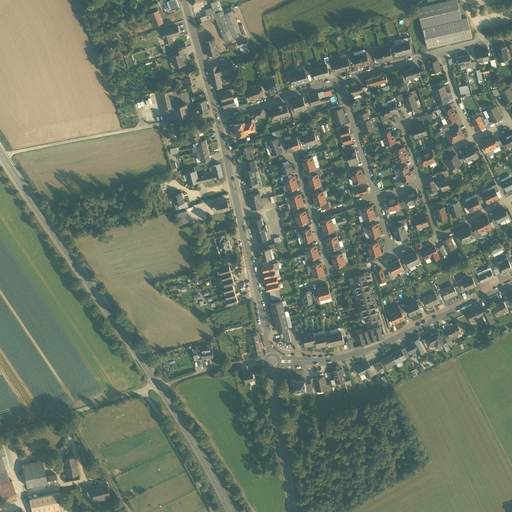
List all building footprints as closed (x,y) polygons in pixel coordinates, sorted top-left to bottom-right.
[(164,3),(168,12),(176,8),(179,6),(175,0),(171,0),(170,1),(169,0),(164,3)] [(205,10),(207,16),(214,13),(223,10),(219,0),(210,3),(212,7),(205,10)] [(417,7),(422,27),(461,18),(457,2),(456,0),(447,0),(446,0),(428,5),(417,7)] [(462,1),(457,2),(461,18),(467,17),(464,5),(462,1)] [(233,8),(223,12),(230,29),(240,25),(233,8)] [(150,13),(155,25),(163,22),(158,10),(150,13)] [(230,30),(230,29),(223,12),(223,10),(214,13),(216,17),(215,17),(222,34),(230,30)] [(201,18),(202,22),(208,20),(208,21),(211,20),(210,19),(215,17),(216,17),(214,13),(207,16),(201,18)] [(467,17),(461,18),(422,27),(427,48),(472,37),(467,17)] [(242,24),(240,25),(230,29),(230,30),(222,34),(225,41),(245,33),(242,24)] [(162,31),(164,37),(166,42),(168,41),(173,40),(172,35),(180,33),(178,26),(162,31)] [(205,42),(208,55),(210,54),(217,53),(216,49),(215,45),(215,44),(214,40),(205,42)] [(408,41),(401,43),(404,54),(411,52),(409,44),(408,41)] [(177,55),(178,57),(183,55),(182,49),(186,47),(185,42),(178,45),(180,50),(176,51),(177,55)] [(397,56),(404,54),(401,43),(395,45),(394,45),(395,48),(397,56)] [(368,48),(368,49),(370,57),(376,55),(375,52),(375,51),(374,46),(368,48)] [(502,61),(503,63),(507,62),(506,60),(508,60),(508,57),(510,57),(508,52),(507,53),(506,50),(505,46),(497,48),(497,52),(496,52),(498,60),(500,59),(500,62),(502,61)] [(388,48),(382,50),(385,60),(392,58),(390,51),(389,48),(388,48)] [(378,62),(385,60),(382,50),(375,51),(375,52),(376,55),(378,62)] [(365,52),(360,54),(363,66),(369,64),(367,57),(366,52),(365,52)] [(357,67),(363,66),(360,54),(354,56),(355,60),(357,67)] [(175,63),(176,67),(184,65),(183,61),(185,60),(183,55),(178,57),(177,55),(170,57),(171,61),(170,61),(170,62),(172,62),(176,60),(176,63),(175,63)] [(470,55),(463,56),(465,65),(470,64),(470,63),(471,63),(471,62),(470,55)] [(347,58),(340,60),(343,70),(351,68),(349,61),(348,58),(347,58)] [(336,72),(343,70),(340,60),(333,62),(335,66),(336,72)] [(427,63),(430,73),(440,70),(439,67),(438,60),(427,63)] [(209,68),(214,88),(221,86),(219,76),(232,73),(235,72),(232,64),(231,62),(219,65),(218,63),(214,63),(215,66),(209,68)] [(326,65),(319,67),(322,77),(329,75),(327,68),(326,65)] [(417,66),(411,68),(413,78),(420,76),(419,72),(417,66)] [(315,79),(322,77),(319,67),(312,69),(313,72),(315,79)] [(412,78),(413,78),(411,68),(404,69),(405,75),(407,79),(412,78)] [(186,81),(187,84),(195,82),(196,81),(193,71),(184,74),(185,77),(185,78),(185,81),(186,81)] [(304,71),(297,73),(300,83),(307,81),(305,74),(304,71)] [(293,85),(300,83),(297,73),(291,75),(290,75),(291,78),(293,85)] [(385,74),(375,77),(377,84),(378,89),(380,88),(386,87),(386,86),(384,82),(387,81),(385,74)] [(375,84),(377,84),(375,77),(366,80),(368,87),(373,85),(374,87),(376,87),(375,84)] [(265,81),(269,93),(277,91),(275,84),(274,84),(273,79),(273,80),(265,81)] [(187,84),(189,91),(197,89),(195,82),(187,84)] [(351,86),(353,95),(363,92),(362,88),(360,83),(351,86)] [(465,93),(466,96),(470,95),(468,85),(459,87),(461,94),(465,93)] [(434,89),(436,96),(446,93),(444,86),(438,88),(434,89)] [(247,91),(250,99),(262,95),(262,92),(260,87),(247,91)] [(500,92),(505,101),(511,97),(511,93),(509,88),(500,92)] [(177,118),(189,115),(188,110),(186,104),(171,107),(169,100),(170,100),(168,94),(167,89),(158,91),(165,121),(177,118)] [(491,90),(495,97),(500,94),(497,89),(491,90)] [(221,95),(222,101),(233,98),(231,92),(226,94),(221,95)] [(310,99),(312,106),(321,103),(320,99),(318,93),(309,96),(310,99)] [(448,101),(446,93),(436,96),(438,103),(448,101)] [(417,107),(415,101),(413,94),(404,97),(408,110),(417,107)] [(235,104),(233,98),(222,101),(224,107),(230,106),(235,104)] [(303,98),(297,99),(300,110),(306,108),(305,103),(303,98)] [(295,112),(300,110),(297,99),(291,101),(293,107),(295,112)] [(199,113),(208,111),(205,100),(196,102),(198,108),(199,113)] [(388,104),(388,105),(391,114),(398,112),(397,108),(395,101),(388,104)] [(273,115),(275,120),(284,117),(284,118),(290,116),(286,104),(282,106),(282,105),(282,104),(279,105),(279,107),(274,108),(272,109),(274,115),(273,115)] [(391,115),(391,114),(388,105),(382,107),(384,115),(385,118),(391,115)] [(490,116),(493,122),(501,118),(496,106),(487,110),(490,116)] [(443,112),(445,117),(455,113),(452,107),(448,109),(446,110),(443,112)] [(333,111),(337,124),(346,121),(342,108),(340,109),(333,111)] [(253,117),(253,119),(265,116),(263,109),(251,112),(252,117),(253,117)] [(358,114),(360,121),(369,119),(367,111),(358,114)] [(457,119),(455,113),(445,117),(448,123),(450,122),(454,120),(457,119)] [(472,119),(478,130),(484,127),(483,125),(479,117),(479,116),(472,119)] [(371,118),(369,119),(360,121),(363,131),(369,129),(374,128),(374,127),(371,118)] [(241,134),(242,137),(245,136),(244,133),(247,132),(255,129),(254,124),(253,125),(251,120),(246,121),(247,123),(245,123),(244,121),(229,126),(232,137),(241,134)] [(424,124),(418,126),(421,136),(427,134),(424,124)] [(415,137),(421,136),(418,126),(412,128),(414,133),(415,137)] [(448,132),(453,142),(464,137),(459,126),(450,130),(448,131),(448,132)] [(340,130),(342,137),(350,135),(348,127),(346,128),(340,130)] [(382,134),(384,139),(393,136),(392,131),(386,132),(382,134)] [(314,132),(308,133),(312,144),(317,142),(315,135),(314,132)] [(306,146),(312,144),(308,133),(302,135),(304,140),(306,146)] [(352,142),(350,135),(342,137),(344,144),(350,142),(352,142)] [(494,135),(488,138),(493,149),(499,146),(496,141),(494,135)] [(508,147),(511,145),(511,142),(508,135),(503,138),(506,144),(508,147)] [(395,142),(393,136),(384,139),(385,145),(391,143),(395,142)] [(297,137),(291,139),(294,149),(300,148),(297,137)] [(268,141),(270,148),(280,144),(280,142),(278,141),(278,140),(278,138),(268,141)] [(487,152),(493,149),(488,138),(482,141),(485,147),(487,152)] [(289,151),(294,149),(291,139),(286,140),(285,140),(287,145),(289,151)] [(281,146),(280,144),(270,148),(272,154),(276,153),(282,151),(281,149),(280,148),(281,146)] [(247,158),(249,159),(252,158),(253,156),(252,154),(253,152),(253,149),(250,148),(250,146),(248,145),(245,145),(244,148),(244,149),(243,152),(244,154),(246,156),(247,158)] [(471,147),(467,148),(472,158),(478,155),(476,151),(473,146),(471,147)] [(392,151),(394,156),(406,153),(405,150),(404,150),(403,147),(398,149),(392,150),(392,151)] [(346,151),(348,158),(356,155),(354,148),(351,149),(346,150),(346,151)] [(467,161),(472,158),(467,148),(464,150),(462,151),(464,157),(466,161),(467,161)] [(432,151),(426,153),(429,163),(435,161),(432,151)] [(407,155),(406,153),(394,156),(396,162),(401,160),(407,158),(406,155),(407,155)] [(424,165),(429,163),(426,153),(420,154),(424,165)] [(448,163),(451,169),(461,164),(456,154),(445,159),(447,164),(448,163)] [(359,163),(356,155),(348,158),(350,165),(356,163),(359,163)] [(301,159),(303,165),(314,162),(312,156),(309,157),(301,159)] [(247,163),(248,170),(254,168),(254,169),(256,168),(254,161),(247,163)] [(316,168),(314,162),(303,165),(305,171),(311,169),(316,168)] [(212,166),(213,171),(215,178),(223,176),(220,164),(212,166)] [(280,167),(282,173),(285,172),(291,171),(293,170),(291,164),(284,166),(280,167)] [(399,175),(400,175),(409,172),(407,166),(400,168),(397,169),(399,175)] [(246,181),(247,185),(251,184),(251,185),(252,184),(252,182),(257,181),(254,169),(254,168),(248,170),(243,171),(245,181),(246,181)] [(350,173),(352,178),(362,175),(361,169),(355,171),(350,172),(350,173)] [(186,173),(188,180),(197,178),(195,171),(186,173)] [(216,179),(215,178),(213,171),(205,173),(206,176),(207,181),(216,179)] [(410,172),(409,172),(400,175),(402,181),(402,182),(404,181),(412,178),(410,172)] [(307,177),(308,182),(319,179),(317,173),(313,175),(307,177)] [(364,181),(362,175),(352,178),(354,184),(357,183),(364,181)] [(284,179),(285,185),(296,182),(294,176),(289,178),(284,179)] [(439,179),(443,190),(449,188),(446,177),(439,179)] [(504,186),(506,191),(511,187),(511,177),(506,180),(502,182),(504,186)] [(321,185),(319,179),(308,182),(310,188),(316,186),(321,185)] [(429,189),(430,192),(436,190),(433,180),(427,182),(429,189)] [(298,187),(296,182),(285,185),(287,191),(292,189),(298,187)] [(354,190),(356,196),(368,192),(366,186),(363,187),(355,190),(354,190)] [(494,189),(488,191),(493,200),(498,198),(496,192),(494,188),(494,189)] [(312,194),(314,199),(325,196),(323,190),(318,192),(312,194)] [(416,191),(411,193),(414,203),(419,202),(420,202),(418,198),(416,191)] [(488,203),(493,200),(488,191),(483,194),(485,198),(488,203)] [(177,202),(178,204),(184,202),(183,197),(182,198),(180,193),(175,195),(172,196),(174,203),(177,202)] [(248,196),(251,210),(262,207),(259,193),(248,196)] [(289,196),(291,202),(301,199),(300,193),(294,195),(289,196)] [(408,205),(414,203),(411,193),(405,195),(407,201),(408,205)] [(326,201),(325,196),(314,199),(315,205),(322,203),(326,202),(326,201)] [(397,197),(391,199),(395,209),(400,208),(400,207),(399,203),(397,197)] [(476,197),(471,200),(476,209),(481,206),(478,201),(476,197)] [(303,205),(301,199),(291,202),(293,208),(297,206),(303,205)] [(389,211),(395,209),(391,199),(386,201),(388,207),(389,211)] [(219,206),(221,211),(229,209),(227,200),(216,203),(217,206),(219,206)] [(470,212),(476,209),(471,200),(466,202),(468,206),(470,212)] [(175,205),(176,210),(187,207),(185,202),(184,202),(178,204),(175,205)] [(451,211),(452,215),(453,215),(460,213),(461,212),(457,203),(449,205),(449,206),(451,211)] [(361,209),(363,215),(374,211),(372,206),(366,208),(361,209)] [(438,217),(438,219),(439,219),(446,217),(447,217),(444,207),(435,209),(436,211),(438,217)] [(506,222),(504,219),(505,217),(506,216),(507,214),(504,208),(494,213),(496,217),(500,225),(506,222)] [(294,213),(296,219),(307,216),(305,210),(299,212),(294,213)] [(177,214),(180,225),(189,223),(186,211),(177,214)] [(375,217),(374,211),(363,215),(365,220),(370,219),(375,217)] [(309,222),(307,216),(296,219),(298,225),(303,223),(309,222)] [(415,219),(418,227),(423,226),(428,225),(425,216),(415,219)] [(487,216),(481,219),(485,229),(491,226),(490,223),(487,216)] [(320,221),(322,227),(333,223),(331,217),(320,221)] [(492,219),(493,221),(495,227),(496,227),(500,225),(496,217),(492,219)] [(252,221),(257,242),(268,239),(266,232),(268,231),(267,228),(265,228),(264,224),(262,218),(258,219),(252,221)] [(362,224),(363,227),(366,226),(371,225),(371,222),(370,219),(365,220),(364,221),(365,223),(362,224)] [(480,232),(485,229),(481,219),(474,222),(478,229),(479,232),(480,232)] [(335,229),(333,223),(322,227),(324,232),(330,230),(335,229)] [(366,226),(368,232),(379,229),(377,223),(371,225),(366,226)] [(393,228),(395,234),(405,230),(404,224),(399,226),(393,228)] [(461,239),(463,243),(464,242),(471,239),(470,238),(474,236),(472,232),(469,226),(458,231),(459,235),(459,236),(459,237),(460,239),(461,239)] [(300,231),(301,236),(312,233),(310,227),(305,229),(300,231)] [(381,234),(379,229),(368,232),(370,238),(375,236),(381,234)] [(407,236),(405,230),(395,234),(396,239),(401,238),(407,236)] [(314,239),(312,233),(301,236),(303,242),(308,241),(314,239)] [(326,238),(327,244),(338,240),(336,235),(331,236),(326,238)] [(372,243),(372,240),(376,239),(375,236),(370,238),(370,241),(366,242),(367,245),(372,243)] [(216,239),(217,245),(219,244),(224,242),(222,237),(216,239)] [(443,244),(447,251),(453,248),(452,247),(452,245),(454,245),(453,245),(451,239),(450,237),(442,241),(443,244)] [(340,246),(338,240),(327,244),(329,249),(335,248),(340,246)] [(223,253),(224,257),(232,254),(228,241),(224,242),(219,244),(220,249),(220,250),(220,253),(222,253),(223,253)] [(367,245),(369,251),(379,247),(378,241),(372,243),(367,245)] [(415,245),(418,251),(424,248),(421,242),(416,244),(415,245)] [(443,247),(446,254),(448,253),(447,251),(443,244),(439,248),(439,249),(443,247)] [(305,248),(307,254),(317,250),(316,245),(310,246),(305,248)] [(432,256),(434,260),(440,257),(437,251),(437,250),(436,250),(434,245),(421,251),(425,259),(430,256),(432,256)] [(381,253),(379,247),(369,251),(370,256),(381,253)] [(494,257),(504,252),(501,247),(491,252),(494,257)] [(259,256),(260,261),(274,258),(272,248),(267,249),(261,251),(258,252),(259,256)] [(319,256),(317,250),(307,254),(308,259),(313,258),(319,256)] [(415,251),(409,254),(414,264),(420,261),(415,251)] [(331,255),(333,261),(343,258),(342,252),(337,254),(331,255)] [(409,267),(414,264),(409,254),(404,256),(407,262),(409,267)] [(345,263),(343,258),(333,261),(334,267),(345,263)] [(399,259),(393,262),(398,272),(404,269),(401,264),(399,259)] [(499,265),(503,273),(511,268),(511,267),(511,268),(510,263),(508,260),(508,261),(499,265)] [(310,265),(312,271),(323,268),(321,262),(315,264),(310,265)] [(393,274),(398,272),(393,262),(388,264),(391,270),(393,274)] [(262,267),(263,273),(275,270),(273,264),(269,265),(263,266),(262,267)] [(220,274),(221,274),(231,271),(229,265),(225,266),(219,268),(220,274)] [(479,276),(491,270),(491,271),(492,271),(492,270),(490,267),(477,273),(479,276)] [(325,273),(323,268),(312,271),(314,276),(314,277),(319,275),(325,273)] [(379,281),(379,282),(385,280),(382,269),(376,270),(377,273),(379,281)] [(265,279),(276,276),(275,270),(263,273),(265,279)] [(481,281),(481,282),(488,279),(494,277),(494,276),(491,271),(491,270),(479,276),(481,281)] [(221,274),(223,280),(232,277),(231,271),(221,274)] [(353,277),(355,282),(366,279),(364,273),(360,275),(360,274),(358,275),(353,277)] [(265,279),(267,285),(278,283),(277,276),(276,276),(265,279)] [(223,280),(225,286),(232,284),(234,283),(232,277),(223,280)] [(476,285),(472,277),(467,280),(463,282),(466,289),(466,290),(476,285)] [(368,285),(366,279),(355,282),(357,288),(368,285)] [(456,283),(460,292),(466,289),(463,282),(462,282),(461,280),(456,283)] [(280,289),(278,283),(267,285),(268,292),(270,291),(275,290),(280,289)] [(223,287),(225,293),(234,290),(232,284),(225,286),(223,287)] [(328,285),(322,287),(325,298),(331,296),(330,291),(328,285)] [(369,291),(368,285),(357,288),(358,294),(369,291)] [(320,300),(325,298),(322,287),(316,289),(318,295),(320,300)] [(442,294),(445,300),(450,297),(457,293),(454,287),(447,291),(446,288),(441,290),(442,294)] [(225,293),(226,299),(236,296),(234,290),(225,293)] [(304,296),(306,304),(312,302),(311,298),(312,298),(311,296),(310,296),(309,290),(303,292),(304,296)] [(371,296),(369,291),(358,294),(360,299),(371,296)] [(238,302),(236,296),(226,299),(228,305),(238,302)] [(372,302),(371,296),(360,299),(361,305),(372,302)] [(426,305),(427,308),(432,306),(432,305),(439,302),(439,301),(439,300),(436,296),(429,299),(428,296),(423,299),(424,300),(426,305)] [(271,304),(272,309),(283,306),(282,301),(281,301),(272,303),(271,304)] [(416,301),(411,303),(416,313),(420,311),(421,310),(418,305),(416,301)] [(501,310),(503,313),(508,310),(504,301),(498,304),(498,303),(493,306),(494,307),(497,312),(501,310)] [(374,308),(372,302),(361,305),(363,311),(374,308)] [(411,316),(416,313),(411,303),(406,306),(405,306),(408,310),(410,315),(411,316)] [(272,309),(273,314),(285,312),(283,306),(272,309)] [(467,313),(470,320),(482,315),(486,313),(484,309),(483,306),(474,310),(467,313)] [(488,319),(490,323),(496,319),(489,307),(484,309),(486,313),(482,315),(485,321),(488,319)] [(376,313),(374,308),(363,311),(365,316),(376,313)] [(399,309),(394,311),(399,321),(403,319),(404,318),(402,313),(400,309),(399,309)] [(394,323),(399,321),(394,311),(389,314),(391,318),(393,323),(394,323)] [(273,314),(275,320),(286,317),(285,312),(273,314)] [(377,319),(376,313),(365,316),(366,322),(377,319)] [(287,322),(286,317),(275,320),(276,325),(287,322)] [(289,328),(287,322),(276,325),(277,331),(282,329),(287,328),(289,328)] [(448,334),(450,338),(461,333),(457,324),(454,326),(446,330),(448,334)] [(379,326),(373,328),(376,338),(382,337),(379,326)] [(371,340),(376,338),(373,328),(368,329),(368,330),(371,340)] [(371,340),(368,330),(362,331),(362,332),(365,342),(371,340)] [(341,331),(336,332),(339,344),(344,343),(342,336),(341,331)] [(311,345),(316,344),(314,336),(313,333),(313,332),(308,334),(311,345)] [(333,345),(339,344),(336,332),(330,334),(333,345)] [(365,342),(362,332),(357,333),(360,344),(365,342)] [(322,346),(327,345),(325,335),(325,333),(319,335),(322,346)] [(425,339),(429,346),(434,344),(437,342),(439,346),(443,344),(444,344),(439,333),(432,336),(425,339)] [(305,346),(311,345),(308,334),(302,335),(303,336),(303,339),(304,342),(304,344),(305,346)] [(328,347),(333,345),(330,334),(325,335),(327,345),(328,347)] [(419,352),(420,354),(424,352),(418,340),(411,343),(412,344),(407,346),(410,353),(411,353),(415,351),(417,353),(419,352)] [(261,354),(259,343),(253,344),(254,352),(255,356),(261,354)] [(211,344),(200,346),(201,353),(202,359),(206,358),(209,358),(213,357),(211,346),(211,344)] [(391,354),(392,354),(395,361),(399,359),(400,361),(401,361),(406,358),(405,356),(402,350),(396,352),(396,351),(391,354)] [(396,363),(395,361),(392,354),(387,357),(387,356),(382,358),(382,359),(386,366),(390,364),(391,366),(396,363)] [(379,369),(383,367),(380,361),(374,363),(378,370),(379,369)] [(360,375),(364,373),(366,372),(369,376),(374,374),(368,362),(357,368),(359,372),(360,375)] [(332,372),(335,379),(336,384),(344,382),(345,382),(343,374),(342,369),(332,372)] [(244,373),(245,383),(251,382),(250,380),(254,380),(252,370),(247,371),(247,372),(244,373)] [(315,388),(316,392),(326,389),(327,389),(326,385),(324,377),(313,379),(315,388)] [(292,392),(292,394),(297,394),(297,391),(306,390),(305,385),(305,381),(305,380),(296,381),(295,379),(291,380),(291,382),(290,382),(292,392)] [(344,382),(347,392),(350,391),(353,387),(351,380),(345,382),(344,382)] [(0,480),(1,483),(10,481),(6,468),(14,466),(6,439),(5,440),(0,441),(0,480)] [(65,467),(67,476),(78,474),(74,456),(65,458),(66,467),(65,467)] [(26,486),(27,486),(47,482),(47,485),(58,482),(56,474),(46,476),(42,458),(37,459),(37,461),(22,464),(26,486)] [(11,480),(10,481),(1,483),(5,496),(15,493),(11,480)] [(44,485),(47,485),(47,482),(27,486),(28,491),(44,487),(44,485)] [(103,496),(103,498),(110,497),(107,483),(92,486),(92,491),(93,494),(94,498),(103,496)] [(29,498),(31,511),(62,511),(58,492),(29,498)]
